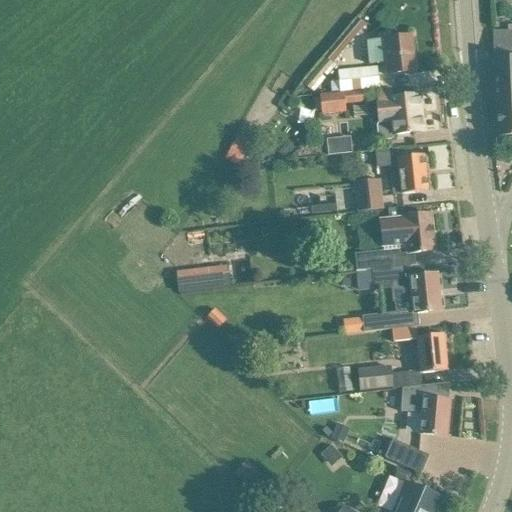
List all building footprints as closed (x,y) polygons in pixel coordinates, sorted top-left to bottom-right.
[(411,37),(391,39),(367,42),(369,65),(386,63),(388,76),(415,73),(411,37)] [(511,59),(498,59),(491,60),(493,101),(497,100),(499,138),(511,137),(511,59)] [(375,90),(377,90),(375,69),(338,73),(339,83),(330,84),(331,95),(366,91),(375,90)] [(406,81),(392,81),(392,95),(406,95),(406,81)] [(389,90),(378,91),(377,90),(375,90),(378,127),(377,128),(378,134),(380,138),(390,140),(394,135),(394,136),(421,133),(417,97),(390,100),(389,90)] [(367,104),(366,91),(331,95),(319,96),(322,116),(345,114),(344,106),(367,104)] [(341,132),(342,148),(363,147),(363,131),(341,132)] [(224,161),(237,169),(250,145),(237,138),(224,161)] [(424,156),(404,158),(397,159),(401,195),(428,192),(424,156)] [(379,182),(353,186),(357,214),(382,210),(379,182)] [(452,196),(453,209),(471,208),(470,195),(452,196)] [(382,253),(355,256),(356,272),(372,271),(390,269),(410,266),(415,266),(414,254),(434,252),(430,216),(404,219),(403,208),(395,209),(386,210),(388,222),(378,223),(382,253)] [(170,260),(159,249),(147,237),(135,250),(157,272),(170,260)] [(390,269),(372,271),(374,291),(390,289),(391,295),(393,295),(411,293),(413,315),(417,314),(440,312),(436,275),(411,278),(410,266),(390,269)] [(361,320),(343,322),(345,335),(363,333),(392,330),(399,330),(397,315),(361,318),(361,320)] [(399,330),(392,330),(393,344),(416,342),(420,374),(446,372),(443,336),(416,338),(415,328),(399,330)] [(276,348),(262,350),(265,371),(279,369),(276,348)] [(389,369),(358,372),(361,392),(391,389),(389,369)] [(401,402),(400,412),(421,414),(419,435),(446,438),(450,402),(447,402),(449,384),(402,389),(401,402)] [(350,432),(337,427),(331,441),(344,446),(350,432)] [(429,457),(393,441),(385,459),(421,475),(429,457)] [(327,464),(338,456),(332,448),(321,456),(327,464)] [(395,468),(393,473),(394,479),(406,485),(410,475),(395,468)] [(435,511),(441,499),(423,491),(406,485),(394,511),(435,511)]
